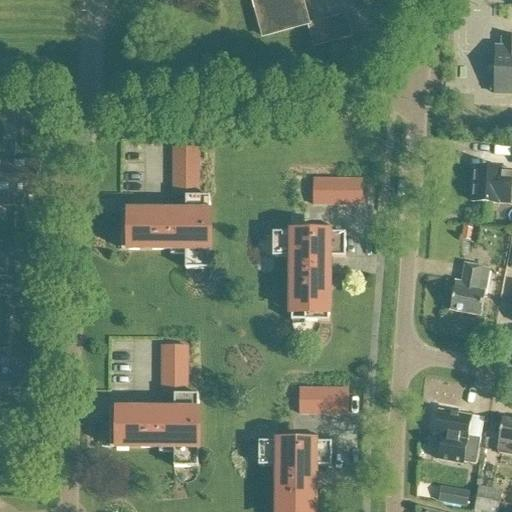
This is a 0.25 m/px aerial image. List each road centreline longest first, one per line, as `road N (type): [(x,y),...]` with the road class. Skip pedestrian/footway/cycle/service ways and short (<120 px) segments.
road 1 (residential): [(68,459),(85,113)]
road 2 (residential): [(85,113),(300,114),(416,89)]
road 3 (residential): [(403,352),(416,89)]
road 4 (residential): [(394,511),(403,352)]
